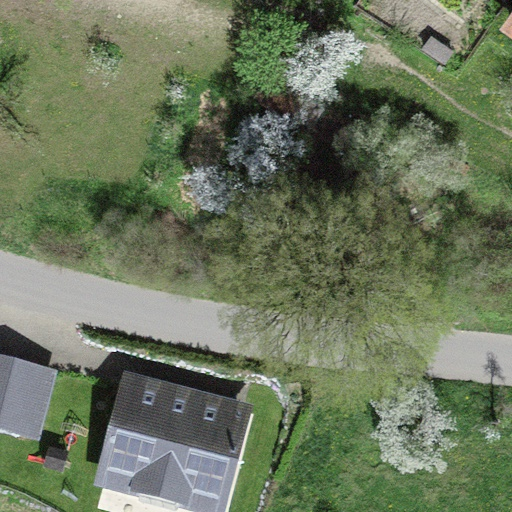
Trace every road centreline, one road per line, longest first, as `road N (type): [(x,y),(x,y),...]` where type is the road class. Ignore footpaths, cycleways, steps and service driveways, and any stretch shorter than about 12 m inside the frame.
road 1 (unclassified): [(24,288),(335,360),(511,377)]
road 2 (residential): [(140,379),(29,346),(24,288)]
